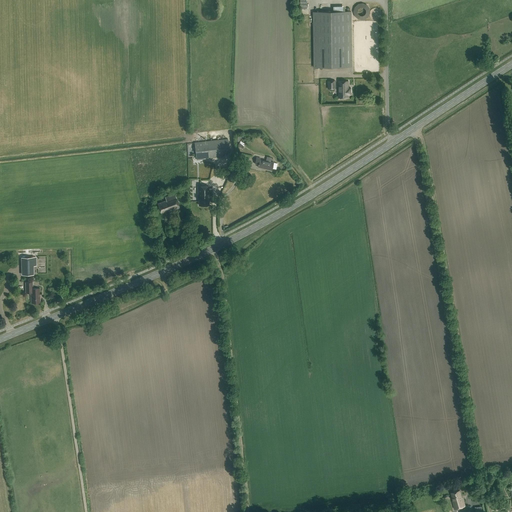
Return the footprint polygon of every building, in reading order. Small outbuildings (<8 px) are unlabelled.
[(352,67),(351,11),(313,12),(314,67),(352,67)] [(348,88),(348,81),(338,81),(339,98),(340,98),(340,99),(344,99),(344,98),(348,98),(348,95),(351,95),(351,88),(348,88)] [(230,156),(228,139),(195,143),(196,160),(230,156)] [(271,158),(267,157),(266,161),(260,160),(260,158),(256,157),(255,164),(259,165),(258,167),(272,170),(273,163),(270,162),(271,158)] [(209,205),(209,197),(210,197),(209,190),(209,186),(201,186),(201,191),(198,191),(198,197),(199,197),(199,205),(209,205)] [(181,210),(175,194),(165,197),(166,201),(158,204),(161,213),(169,210),(170,214),(181,210)] [(36,266),(36,258),(22,258),(22,274),(33,274),(33,266),(36,266)] [(33,289),(32,282),(26,282),(26,293),(31,293),(31,303),(40,303),(40,288),(33,289)] [(462,498),(460,490),(451,493),(453,502),(452,502),(454,509),(465,506),(463,498),(462,498)]
